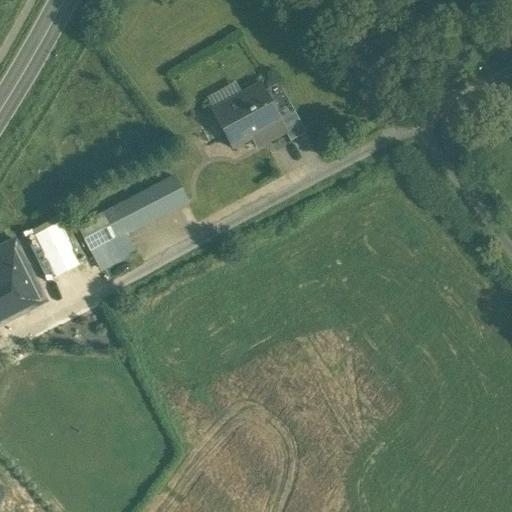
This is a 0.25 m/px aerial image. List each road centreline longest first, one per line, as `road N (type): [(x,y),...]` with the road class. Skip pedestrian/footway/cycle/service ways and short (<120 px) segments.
road 1 (unclassified): [(0,345),(412,123)]
road 2 (unclassified): [(511,254),(412,123)]
road 3 (unclassified): [(321,0),(412,123)]
road 4 (secondary): [(63,0),(0,111)]
